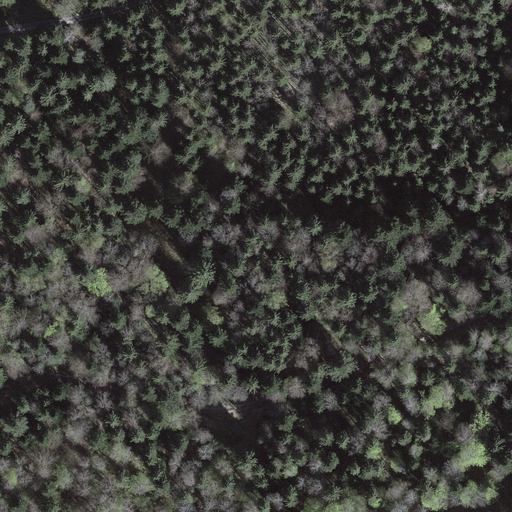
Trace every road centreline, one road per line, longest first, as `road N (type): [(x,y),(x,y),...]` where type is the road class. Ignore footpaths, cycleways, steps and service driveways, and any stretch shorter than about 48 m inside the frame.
road 1 (track): [(0,368),(84,401),(183,413),(248,409),(511,308)]
road 2 (track): [(0,28),(140,0)]
